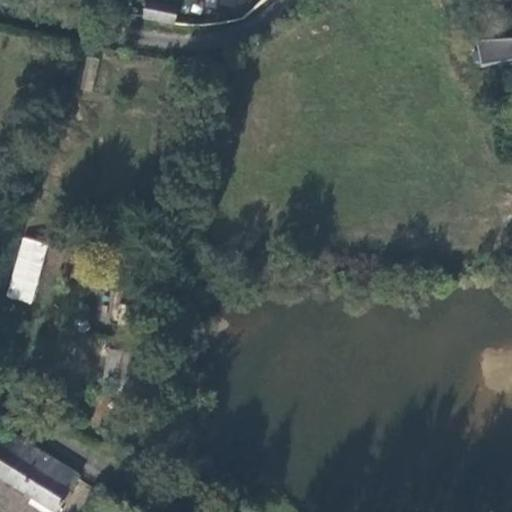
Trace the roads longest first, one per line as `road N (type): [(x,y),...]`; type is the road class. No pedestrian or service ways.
road 1 (unclassified): [(289,0),(259,23),(203,41),(0,5)]
road 2 (unclassified): [(160,511),(0,407)]
